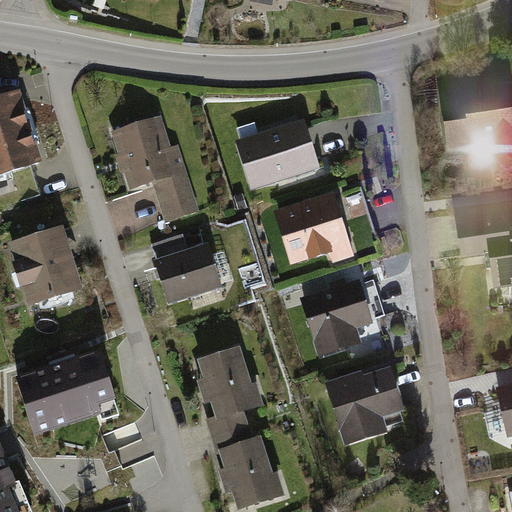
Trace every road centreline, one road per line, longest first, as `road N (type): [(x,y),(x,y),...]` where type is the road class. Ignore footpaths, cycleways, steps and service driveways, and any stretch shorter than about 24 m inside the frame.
road 1 (residential): [(62,46),(62,96),(197,511)]
road 2 (residential): [(395,52),(456,511)]
road 3 (tertiary): [(395,52),(261,73),(178,69),(62,46)]
